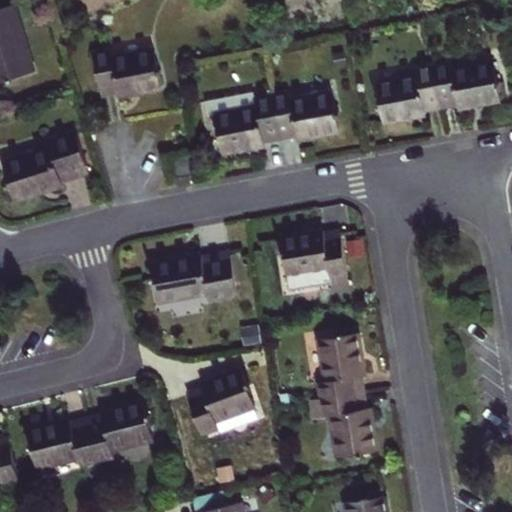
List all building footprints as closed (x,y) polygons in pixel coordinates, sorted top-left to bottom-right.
[(47,0),(44,0),(34,3),(36,9),(49,5),(47,0)] [(0,82),(34,72),(13,5),(0,9),(0,82)] [(162,87),(155,50),(114,58),(113,51),(96,54),(103,93),(119,91),(119,95),(162,87)] [(343,52),(334,55),(337,67),(346,65),(343,52)] [(452,62),(435,66),(443,105),(459,102),(460,107),(502,99),(495,62),(454,70),(452,62)] [(427,108),(443,105),(435,66),(418,69),(419,76),(378,84),(385,121),(427,113),(427,108)] [(242,94),(245,109),(257,107),(256,99),(254,92),(242,94)] [(290,93),(273,97),(280,136),(296,133),(297,137),(340,129),(333,92),(291,100),(290,93)] [(264,139),(280,136),(273,97),(256,99),(257,107),(245,109),(242,94),(207,101),(209,116),(216,114),(222,151),(265,143),(264,139)] [(51,148),(3,163),(15,199),(64,184),(63,179),(90,171),(78,133),(49,142),(51,148)] [(171,158),(174,178),(193,175),(189,155),(171,158)] [(290,289),(332,283),(333,291),(350,288),(341,232),(325,235),(325,231),(282,237),(282,239),(284,251),(290,289)] [(276,240),(278,253),(284,251),(282,239),(276,240)] [(209,299),(238,293),(230,254),(202,259),(201,255),(152,264),(159,301),(207,292),(209,299)] [(344,327),(345,335),(358,333),(357,325),(344,327)] [(258,327),(244,329),(246,344),(260,342),(258,327)] [(321,381),(324,398),(363,392),(361,376),(365,376),(358,333),(345,335),(321,339),(328,380),(321,381)] [(254,406),(256,405),(242,370),(202,384),(203,389),(188,394),(202,433),(219,426),(221,431),(258,417),(254,406)] [(366,408),(363,392),(324,398),(313,401),(316,417),(334,415),(340,456),(378,450),(370,407),(366,408)] [(103,416),(88,420),(98,461),(115,457),(113,450),(154,440),(144,401),(102,412),(103,416)] [(81,466),(98,461),(88,420),(72,424),(71,419),(29,430),(38,469),(79,459),(81,466)] [(0,483),(20,479),(10,440),(0,442),(0,483)] [(220,477),(235,474),(233,465),(218,468),(220,477)] [(236,480),(235,474),(220,477),(221,483),(236,480)] [(267,485),(258,493),(266,504),(276,496),(267,485)] [(371,491),(372,498),(385,496),(384,489),(371,491)] [(194,499),(196,511),(199,511),(229,505),(225,491),(194,499)] [(387,511),(385,496),(372,498),(348,502),(349,511),(387,511)] [(243,511),(241,502),(229,505),(199,511),(243,511)]
